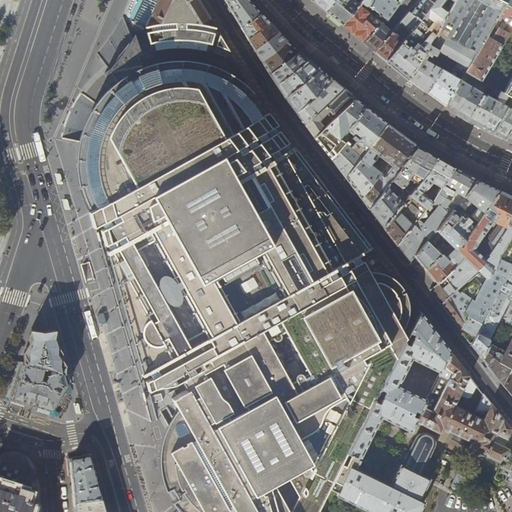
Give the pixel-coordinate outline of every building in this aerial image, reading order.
[(142,0),(132,21),(145,27),(158,0),(142,0)] [(158,0),(145,27),(151,26),(158,25),(166,24),(173,23),(180,23),(190,23),(199,24),(208,25),(215,27),(218,28),(207,10),(200,0),(158,0)] [(233,15),(241,28),(261,13),(248,0),(228,0),(225,2),(233,15)] [(313,0),(313,1),(327,13),(330,15),(342,25),(359,5),(361,3),(363,0),(313,0)] [(363,0),(370,6),(374,9),(387,20),(401,0),(363,0)] [(465,72),(504,4),(496,0),(454,0),(434,35),(408,80),(424,91),(426,93),(445,107),(461,78),(465,72)] [(454,0),(420,0),(414,8),(413,7),(412,8),(408,12),(408,13),(419,22),(434,35),(454,0)] [(511,0),(496,0),(504,4),(511,8),(511,0)] [(511,8),(504,4),(465,72),(470,75),(476,79),(456,114),(467,121),(473,124),(481,128),(500,92),(495,89),(490,98),(484,94),(489,85),(481,81),(511,27),(511,75),(502,93),(511,99),(511,8)] [(370,14),(359,5),(342,25),(354,35),(369,48),(375,52),(392,32),(387,28),(386,27),(383,25),(387,20),(374,9),(370,14)] [(247,39),(269,23),(261,13),(241,28),(244,33),(247,39)] [(386,62),(419,22),(408,13),(392,32),(375,52),(377,54),(386,62)] [(254,104),(250,100),(256,95),(252,92),(248,87),(242,82),(233,76),(226,72),(218,68),(210,65),(205,64),(198,62),(191,61),(184,60),(179,60),(171,61),(164,62),(157,63),(153,64),(145,66),(142,67),(138,56),(141,55),(140,53),(133,35),(131,39),(122,17),(121,18),(115,28),(110,37),(103,46),(97,53),(96,54),(107,70),(104,74),(105,76),(109,72),(117,82),(115,83),(109,89),(106,92),(102,96),(98,102),(93,109),(91,113),(90,115),(87,121),(84,127),(82,134),(81,138),(79,147),(78,155),(77,163),(78,174),(79,182),(81,188),(82,193),(84,193),(86,199),(89,206),(92,212),(89,213),(91,218),(93,228),(96,227),(97,233),(96,233),(99,242),(141,390),(140,390),(142,399),(143,399),(146,408),(150,425),(157,423),(152,406),(149,393),(156,389),(158,388),(160,387),(167,387),(172,386),(175,385),(182,381),(187,391),(171,399),(179,414),(178,415),(174,419),(171,423),(168,428),(165,433),(164,437),(163,442),(162,446),(161,451),(161,455),(161,460),(161,463),(161,467),(162,471),(162,475),(164,479),(165,484),(166,487),(167,491),(171,489),(172,491),(173,495),(175,498),(177,500),(174,502),(175,505),(178,507),(181,511),(317,511),(320,507),(330,488),(348,453),(375,401),(381,389),(406,340),(401,331),(403,328),(405,325),(407,321),(408,318),(409,315),(409,311),(410,308),(409,304),(409,300),(407,294),(406,291),(403,293),(401,291),(405,289),(403,286),(399,283),(396,280),(394,278),(390,276),(387,275),(383,274),(378,273),(374,273),(370,274),(360,255),(367,251),(370,250),(372,249),(371,247),(370,248),(364,251),(360,242),(363,240),(361,238),(351,226),(341,212),(332,200),(301,159),(298,160),(297,158),(292,148),(289,143),(277,127),(279,125),(271,115),(269,113),(267,114),(262,116),(258,109),(254,104)] [(408,80),(434,35),(419,22),(386,62),(405,77),(408,80)] [(199,24),(190,23),(180,23),(173,23),(166,24),(158,25),(151,26),(145,27),(146,30),(148,29),(150,29),(152,29),(153,32),(150,32),(147,33),(151,46),(154,45),(162,43),(170,42),(176,42),(181,42),(187,42),(195,43),(203,44),(209,45),(213,46),(215,42),(217,33),(215,33),(215,30),(218,31),(218,28),(215,27),(208,25),(199,24)] [(278,32),(269,23),(247,39),(250,44),(254,50),(278,32)] [(286,41),(278,32),(254,50),(257,54),(261,60),(286,41)] [(231,52),(221,35),(219,34),(218,42),(216,47),(219,48),(223,49),(227,51),(231,52)] [(299,51),(286,41),(261,60),(265,67),(269,74),(299,51)] [(172,48),(178,48),(183,48),(190,48),(198,49),(205,51),(207,51),(209,45),(203,44),(195,43),(187,42),(181,42),(176,42),(170,42),(162,43),(154,45),(156,50),(160,49),(166,49),(172,48)] [(308,60),(299,51),(269,74),(273,80),(276,84),(276,85),(308,60)] [(314,64),(308,60),(276,85),(280,91),(284,97),(320,69),(314,64)] [(322,71),(320,69),(284,97),(289,104),(297,114),(332,79),(322,71)] [(470,75),(465,72),(461,78),(464,80),(463,82),(465,83),(470,75)] [(464,80),(461,78),(445,107),(451,111),(456,114),(476,79),(470,75),(465,83),(463,82),(464,80)] [(337,83),(332,79),(297,114),(301,119),(305,125),(344,89),(337,83)] [(348,93),(344,89),(305,125),(310,131),(315,137),(355,98),(348,93)] [(502,93),(500,92),(481,128),(491,134),(511,99),(502,93)] [(359,102),(355,98),(315,137),(323,149),(332,160),(350,133),(345,129),(366,108),(359,102)] [(511,99),(491,134),(501,139),(504,140),(511,126),(511,99)] [(369,110),(366,108),(345,129),(350,133),(332,160),(339,169),(345,178),(387,125),(369,110)] [(369,209),(392,180),(418,147),(387,125),(345,178),(356,193),(369,209)] [(422,149),(418,147),(392,180),(402,188),(409,178),(419,184),(426,175),(427,175),(436,157),(422,149)] [(439,159),(436,157),(427,175),(426,175),(419,184),(410,195),(427,209),(432,201),(434,202),(453,167),(439,159)] [(458,204),(477,180),(457,169),(453,167),(434,202),(432,201),(427,209),(397,246),(398,247),(398,246),(403,253),(409,262),(415,255),(427,241),(429,238),(458,204)] [(410,195),(402,188),(392,180),(369,209),(375,217),(383,227),(410,195)] [(477,180),(458,204),(479,222),(500,191),(488,186),(487,185),(477,180)] [(477,270),(506,228),(511,215),(511,196),(509,195),(500,191),(479,222),(475,229),(464,242),(456,249),(452,245),(451,245),(448,248),(426,269),(430,275),(437,284),(430,289),(435,296),(441,304),(453,292),(477,270)] [(397,246),(427,209),(410,195),(383,227),(390,236),(397,246)] [(475,229),(479,222),(458,204),(429,238),(434,243),(442,235),(451,245),(452,245),(456,249),(464,242),(475,229)] [(511,215),(506,228),(477,270),(481,273),(456,296),(453,292),(441,304),(454,321),(471,344),(500,285),(511,262),(511,215)] [(426,269),(448,248),(442,242),(435,249),(427,241),(415,255),(415,256),(420,262),(426,269)] [(511,262),(500,285),(511,290),(511,317),(511,320),(511,262)] [(511,324),(511,320),(511,317),(511,290),(500,285),(471,344),(486,363),(503,386),(509,374),(511,367),(511,336),(505,351),(490,343),(488,339),(508,298),(511,299),(511,300),(504,317),(504,321),(511,324)] [(415,422),(426,399),(399,385),(412,358),(440,371),(451,351),(437,333),(421,312),(410,332),(415,334),(412,339),(407,337),(406,340),(381,389),(386,391),(380,403),(375,401),(348,453),(360,459),(382,416),(396,423),(411,431),(416,422),(415,422)] [(29,346),(24,361),(65,374),(64,370),(53,332),(33,332),(29,346)] [(464,369),(451,351),(440,371),(426,399),(415,422),(416,422),(442,436),(445,430),(457,407),(462,396),(471,378),(464,369)] [(30,403),(52,410),(67,384),(65,374),(24,361),(19,379),(13,398),(30,403)] [(511,375),(509,374),(503,386),(511,397),(511,375)] [(478,386),(471,378),(462,396),(468,399),(472,398),(478,386)] [(485,417),(491,405),(488,400),(483,394),(475,411),(485,417)] [(508,426),(491,405),(485,417),(484,420),(472,443),(469,448),(449,489),(461,494),(473,469),(469,467),(477,451),(501,463),(499,467),(500,467),(495,477),(495,479),(502,482),(504,479),(503,479),(507,471),(511,461),(511,459),(510,458),(509,456),(508,453),(507,449),(507,447),(507,444),(507,442),(507,440),(508,435),(510,429),(508,426)] [(484,420),(457,407),(445,430),(472,443),(484,420)] [(419,435),(416,437),(403,465),(410,469),(420,474),(434,446),(434,440),(433,437),(431,435),(428,433),(425,432),(422,433),(419,435)] [(0,511),(41,511),(38,484),(38,479),(34,467),(30,461),(28,459),(26,457),(22,455),(19,454),(14,453),(10,452),(6,453),(1,455),(0,456),(0,511)] [(330,488),(338,492),(337,494),(373,511),(418,511),(423,502),(419,500),(429,479),(420,474),(410,469),(403,465),(401,464),(390,485),(356,468),(360,459),(348,453),(330,488)] [(79,462),(69,464),(72,487),(74,508),(101,504),(97,488),(89,460),(79,462)] [(511,461),(507,471),(503,479),(504,479),(511,483),(511,461)]
